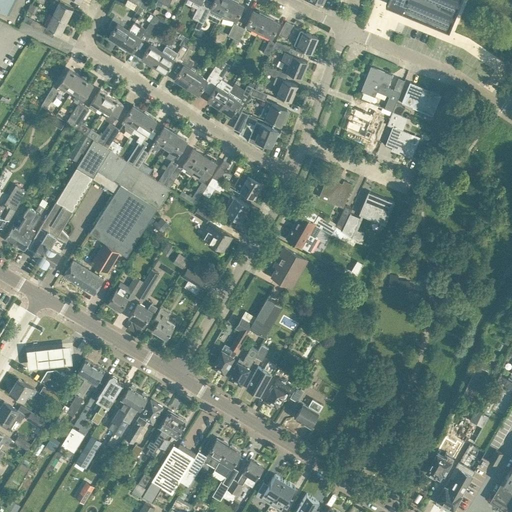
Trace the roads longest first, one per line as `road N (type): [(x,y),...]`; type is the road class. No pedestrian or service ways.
road 1 (residential): [(288,172),(89,43),(104,0)]
road 2 (tertiary): [(399,511),(176,374)]
road 3 (residential): [(176,374),(288,172)]
road 4 (residential): [(511,112),(451,73),(344,30)]
road 5 (tertiary): [(176,374),(42,296)]
road 6 (residential): [(301,143),(344,30)]
